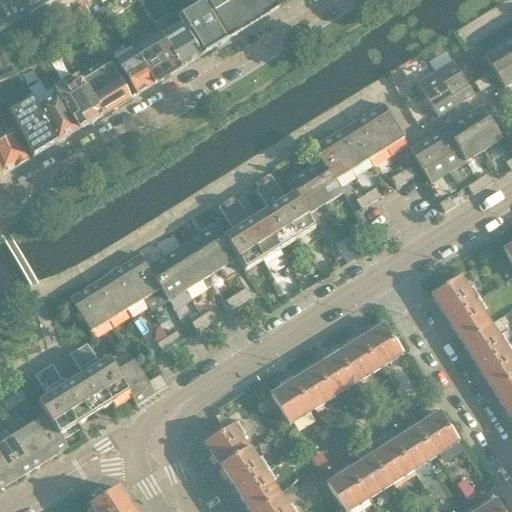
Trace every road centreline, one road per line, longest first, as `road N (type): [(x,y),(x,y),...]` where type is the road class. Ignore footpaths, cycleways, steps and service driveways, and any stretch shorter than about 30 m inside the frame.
road 1 (residential): [(0,202),(334,0)]
road 2 (tertiary): [(148,440),(182,402),(391,269)]
road 3 (residential): [(391,269),(511,468)]
road 4 (tertiary): [(7,511),(104,453),(148,440)]
road 5 (tertiary): [(391,269),(511,194)]
